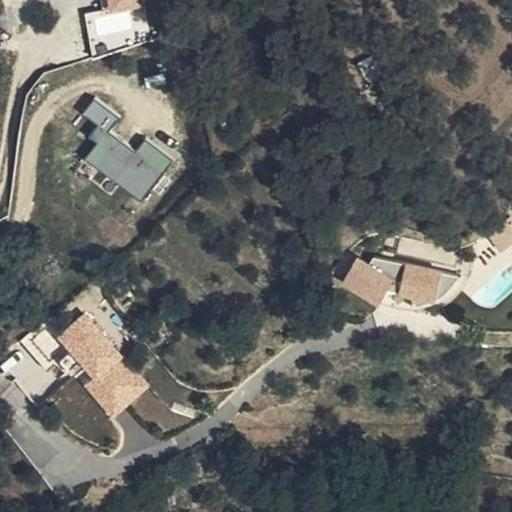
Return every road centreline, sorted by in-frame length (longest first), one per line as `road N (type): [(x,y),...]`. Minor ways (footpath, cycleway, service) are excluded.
road 1 (unknown): [(0,368),(104,447),(138,450),(186,441),(306,354),(388,314)]
road 2 (unknown): [(0,156),(22,78),(58,0)]
